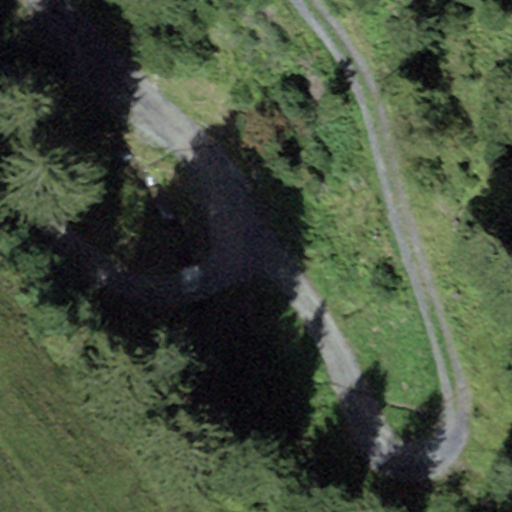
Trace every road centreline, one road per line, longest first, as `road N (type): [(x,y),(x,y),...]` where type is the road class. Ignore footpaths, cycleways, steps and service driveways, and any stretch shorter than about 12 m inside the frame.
road 1 (track): [(226,203),(290,282),(381,446),(414,456),(439,446),(452,425),(450,381),(375,110),(305,0)]
road 2 (unclassified): [(72,0),(217,170),(235,238),(183,286),(126,287),(0,199)]
